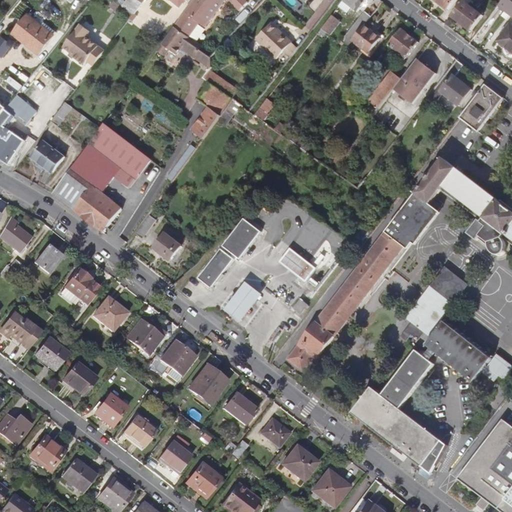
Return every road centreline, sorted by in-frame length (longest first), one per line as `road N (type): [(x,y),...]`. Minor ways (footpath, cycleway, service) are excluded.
road 1 (residential): [(0,180),(45,206),(378,462)]
road 2 (residential): [(184,511),(0,368)]
road 3 (residential): [(393,0),(511,89)]
